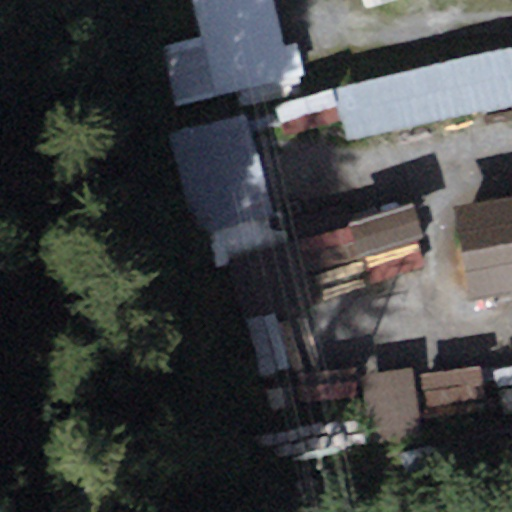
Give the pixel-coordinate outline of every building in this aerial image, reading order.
[(272,0),(193,0),(203,35),(165,46),(183,109),(306,74),(297,42),(286,46),(272,0)] [(361,0),(366,18),(427,0),(361,0)] [(511,48),(334,89),(347,143),(511,102),(511,48)] [(416,212),(285,250),(246,119),(175,140),(218,282),(243,274),(275,381),(297,374),(307,407),(334,399),(301,289),(427,251),(416,212)] [(511,194),(453,204),(469,299),(511,291),(511,194)] [(367,378),(371,439),(421,436),(417,375),(367,378)]
